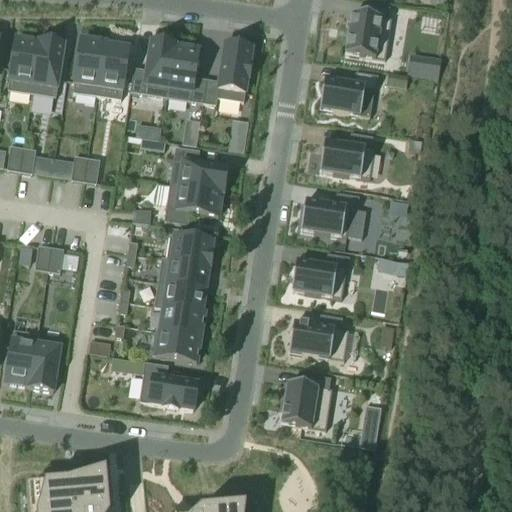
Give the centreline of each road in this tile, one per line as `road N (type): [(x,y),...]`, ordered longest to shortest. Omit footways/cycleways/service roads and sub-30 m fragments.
road 1 (residential): [(0,426),(207,454),(230,445),(299,19)]
road 2 (track): [(495,0),(475,323),(479,511)]
road 3 (residential): [(130,0),(299,19)]
